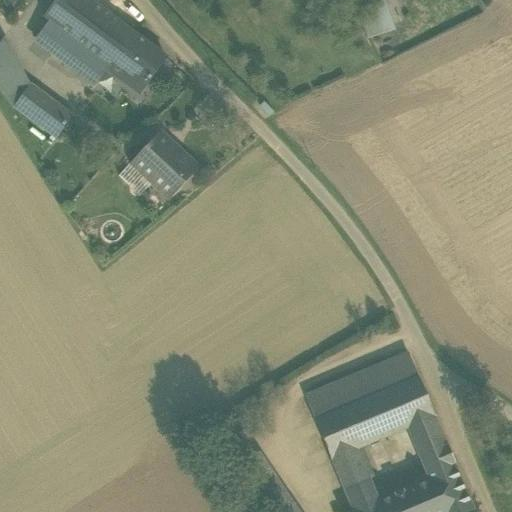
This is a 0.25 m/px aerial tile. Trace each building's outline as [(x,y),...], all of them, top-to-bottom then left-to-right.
[(57,0),(45,18),(57,27),(75,0),(57,0)] [(132,34),(86,0),(75,0),(57,27),(109,66),(132,34)] [(380,2),(356,10),(365,35),(389,27),(380,2)] [(109,66),(106,70),(139,95),(165,58),(132,33),(132,34),(109,66)] [(0,46),(0,88),(17,110),(33,88),(6,38),(0,46)] [(59,107),(33,88),(17,110),(43,130),(59,107)] [(59,107),(43,130),(56,139),(72,117),(59,107)] [(198,168),(159,133),(130,164),(168,200),(198,168)] [(408,354),(372,369),(382,391),(417,376),(408,354)] [(372,369),(322,390),(331,412),(377,393),(382,391),(372,369)] [(382,391),(377,393),(393,434),(407,429),(434,417),(417,376),(382,391)] [(322,390),(304,397),(314,420),(331,412),(322,390)] [(331,412),(314,420),(349,505),(375,494),(356,450),(393,434),(377,393),(331,412)] [(434,417),(407,429),(419,459),(447,447),(434,417)] [(466,511),(473,509),(447,447),(419,459),(428,480),(441,511),(466,511)] [(260,452),(234,471),(256,503),(283,485),(260,452)] [(441,511),(428,480),(378,501),(375,494),(349,505),(352,511),(441,511)] [(302,511),(297,502),(277,511),(302,511)]
